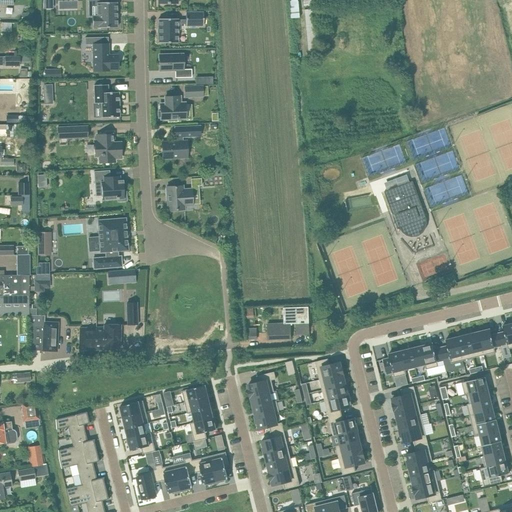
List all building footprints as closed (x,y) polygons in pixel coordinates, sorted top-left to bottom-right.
[(87,0),(88,0),(92,0),(92,6),(97,5),(97,16),(92,16),(92,27),(97,27),(97,28),(117,27),(117,2),(107,2),(107,0),(108,0),(107,0),(87,0)] [(289,0),(290,10),(299,9),(298,0),(289,0)] [(290,10),(291,19),(292,19),(292,21),(293,20),(294,28),(301,27),(300,19),(294,20),(294,18),(300,18),(299,9),(290,10)] [(306,9),(305,33),(313,33),(313,10),(306,9)] [(178,19),(158,19),(159,42),(158,42),(158,43),(178,43),(178,42),(177,29),(180,29),(180,24),(185,24),(186,26),(186,25),(202,25),(202,26),(203,26),(203,12),(202,12),(186,12),(185,12),(185,19),(178,19)] [(108,55),(108,44),(97,44),(97,37),(85,38),(85,44),(93,44),(93,71),(109,71),(109,69),(118,69),(117,55),(108,55)] [(175,70),(175,78),(191,77),(191,69),(183,69),(183,54),(159,55),(159,71),(175,70)] [(19,56),(5,56),(4,66),(19,66),(19,56)] [(60,70),(44,70),(45,80),(60,80),(60,70)] [(17,79),(16,93),(27,93),(28,80),(17,79)] [(106,117),(119,117),(119,98),(112,99),(111,84),(94,85),(95,110),(105,109),(106,117)] [(202,96),(202,86),(184,87),(185,97),(202,96)] [(177,120),(176,118),(185,118),(185,103),(180,103),(179,96),(165,97),(165,104),(160,104),(160,111),(158,111),(158,117),(160,117),(160,119),(171,118),(171,121),(177,120)] [(176,142),(161,142),(162,158),(187,157),(186,141),(182,141),(182,136),(200,135),(199,125),(175,127),(175,137),(176,137),(176,142)] [(64,138),(84,137),(83,126),(63,127),(64,138)] [(100,162),(115,161),(115,157),(122,157),(121,150),(122,150),(122,149),(121,150),(121,142),(112,142),(112,139),(114,139),(114,131),(106,132),(107,134),(97,134),(97,141),(94,141),(95,156),(99,156),(100,162)] [(94,184),(101,183),(102,200),(117,199),(117,201),(127,201),(126,191),(123,191),(122,180),(119,180),(119,178),(110,178),(109,170),(94,171),(94,184)] [(46,187),(45,175),(37,176),(38,188),(46,187)] [(423,219),(425,219),(420,206),(421,205),(412,181),(384,191),(393,216),(396,215),(401,227),(402,227),(404,230),(408,233),(412,234),(416,234),(418,233),(421,231),(423,227),(424,223),(423,219)] [(28,194),(28,183),(18,183),(18,195),(21,195),(28,194)] [(191,189),(183,189),(183,185),(166,187),(168,211),(184,209),(184,206),(192,205),(191,189)] [(21,196),(10,196),(10,205),(22,205),(22,211),(28,211),(28,194),(21,195),(21,196)] [(99,237),(88,238),(89,252),(100,251),(100,252),(105,252),(106,257),(93,258),(94,269),(122,266),(121,256),(118,256),(117,251),(128,250),(125,218),(97,220),(99,237)] [(49,233),(38,233),(39,255),(49,255),(49,233)] [(12,246),(0,246),(0,254),(12,254),(12,246)] [(29,274),(29,254),(16,254),(16,275),(29,274)] [(45,274),(44,262),(39,263),(39,266),(36,266),(36,274),(45,274)] [(135,270),(107,273),(108,286),(136,284),(135,270)] [(0,274),(0,295),(28,295),(29,295),(29,274),(16,275),(0,274)] [(28,295),(0,295),(0,315),(29,315),(28,295)] [(137,324),(136,302),(127,303),(128,325),(137,324)] [(284,324),(267,325),(268,339),(291,338),(290,324),(296,323),(309,323),(308,313),(308,312),(308,307),(283,308),(284,324)] [(43,322),(42,350),(56,351),(57,323),(43,322)] [(504,332),(497,333),(500,346),(507,344),(508,349),(511,347),(511,323),(502,326),(504,332)] [(119,349),(120,324),(104,325),(104,327),(79,328),(79,350),(119,349)] [(489,329),(477,332),(483,355),(495,352),(494,348),(500,346),(497,333),(491,335),(489,329)] [(472,333),(467,334),(473,358),(483,355),(477,332),(472,333)] [(462,336),(457,337),(463,360),(473,358),(467,334),(462,336)] [(447,346),(440,347),(443,360),(450,358),(451,363),(463,360),(457,337),(445,340),(447,346)] [(16,351),(24,353),(27,345),(19,342),(16,351)] [(432,343),(420,346),(425,365),(426,369),(438,366),(437,362),(443,360),(440,347),(434,349),(432,343)] [(415,347),(410,348),(415,367),(425,365),(420,346),(415,347)] [(372,348),(360,350),(368,385),(380,382),(377,365),(376,365),(372,348)] [(405,350),(400,351),(405,370),(415,367),(410,348),(405,350)] [(389,358),(383,359),(386,374),(393,373),(394,377),(405,374),(406,374),(405,370),(400,351),(388,354),(389,358)] [(329,365),(327,359),(315,362),(319,380),(343,374),(341,367),(340,362),(329,365)] [(285,362),(287,374),(295,373),(293,360),(285,362)] [(32,381),(32,372),(18,372),(19,382),(32,381)] [(250,397),(251,397),(269,392),(274,391),(271,380),(276,379),(274,372),(257,376),(258,382),(248,385),(249,390),(248,390),(250,397)] [(345,384),(343,374),(319,380),(322,390),(345,384)] [(467,394),(488,388),(485,377),(455,384),(458,395),(464,394),(464,395),(467,394)] [(348,394),(345,384),(322,390),(324,400),(348,394)] [(205,385),(182,391),(185,402),(208,397),(207,395),(206,387),(205,385)] [(403,396),(392,398),(393,403),(392,403),(394,410),(418,404),(414,386),(401,389),(403,396)] [(469,404),(490,399),(488,388),(467,394),(469,404)] [(272,402),(269,392),(251,397),(253,406),(272,402)] [(348,394),(324,400),(329,418),(341,415),(340,409),(351,406),(348,394)] [(208,397),(185,402),(187,413),(211,407),(209,402),(208,397)] [(469,415),(493,409),(490,399),(469,404),(467,404),(469,415)] [(143,400),(120,406),(120,408),(122,416),(123,418),(146,412),(143,400)] [(276,401),(272,402),(253,406),(256,417),(255,417),(255,418),(274,413),(279,412),(276,401)] [(23,422),(40,419),(37,402),(20,404),(23,422)] [(418,404),(394,410),(395,410),(397,420),(420,415),(418,405),(418,404)] [(211,407),(187,413),(188,413),(192,412),(195,422),(190,423),(213,418),(212,412),(211,407)] [(472,426),(496,420),(496,419),(495,419),(494,414),(493,409),(469,415),(472,426)] [(91,422),(90,421),(90,422),(87,413),(88,412),(55,420),(56,429),(68,426),(70,436),(85,433),(84,428),(83,428),(82,424),(91,422)] [(146,412),(123,418),(124,423),(125,428),(149,422),(146,412)] [(277,424),(274,413),(255,418),(258,429),(269,426),(271,432),(283,429),(282,423),(277,424)] [(343,421),(341,415),(329,418),(333,436),(338,435),(356,430),(357,430),(354,418),(343,421)] [(420,415),(397,420),(400,430),(399,430),(399,431),(423,425),(420,415)] [(213,418),(190,423),(194,441),(207,438),(205,432),(211,431),(216,429),(214,423),(216,423),(214,418),(213,418)] [(479,435),(498,430),(496,420),(472,426),(475,437),(479,435)] [(14,430),(11,429),(10,422),(2,423),(2,422),(0,422),(0,442),(6,442),(7,443),(13,442),(15,441),(17,437),(16,432),(14,430)] [(149,422),(125,428),(127,433),(128,438),(151,433),(151,432),(146,434),(144,424),(149,423),(149,422)] [(423,425),(399,431),(400,433),(400,436),(402,442),(413,440),(415,446),(427,443),(426,436),(423,425)] [(288,448),(283,429),(271,432),(272,438),(261,441),(264,453),(265,453),(288,448)] [(359,440),(356,430),(338,435),(340,445),(359,440)] [(482,445),(501,441),(500,434),(498,430),(479,435),(482,445)] [(97,450),(94,440),(95,440),(95,439),(86,441),(85,438),(86,438),(85,433),(70,436),(73,446),(58,450),(59,459),(97,450)] [(128,439),(127,439),(128,444),(129,444),(131,450),(136,449),(142,448),(143,454),(156,451),(151,433),(128,438),(128,439)] [(222,435),(215,436),(217,443),(224,441),(222,435)] [(361,451),(359,440),(340,445),(336,446),(338,456),(361,451)] [(501,441),(482,445),(484,455),(484,456),(503,451),(501,441)] [(416,452),(405,455),(407,461),(407,464),(408,466),(432,460),(428,443),(427,443),(415,446),(416,452)] [(290,458),(288,448),(265,453),(267,463),(290,458)] [(92,466),(91,463),(100,460),(99,460),(97,450),(59,459),(61,468),(77,464),(80,474),(95,471),(93,466),(92,466)] [(362,450),(361,451),(338,456),(343,475),(355,471),(354,465),(364,463),(363,458),(364,458),(362,450)] [(44,464),(42,451),(29,453),(31,466),(44,464)] [(487,466),(506,462),(503,451),(484,456),(484,455),(482,456),(485,467),(487,467),(487,466)] [(226,452),(210,456),(216,483),(224,481),(224,479),(228,478),(224,465),(229,464),(226,452)] [(191,457),(195,473),(201,471),(204,484),(208,483),(209,485),(216,483),(210,456),(192,460),(191,457)] [(185,462),(174,464),(181,492),(188,490),(188,488),(192,487),(189,474),(195,473),(191,457),(184,459),(185,462)] [(293,467),(290,458),(267,463),(269,473),(293,467)] [(432,460),(408,466),(408,467),(409,466),(411,476),(434,471),(434,470),(430,471),(427,462),(432,461),(432,460)] [(501,475),(509,473),(506,462),(487,466),(487,467),(490,477),(488,478),(489,485),(502,481),(501,475)] [(162,464),(155,466),(159,481),(165,480),(168,493),(172,492),(173,494),(181,492),(174,464),(163,467),(162,464)] [(156,469),(136,474),(139,485),(137,486),(139,494),(141,493),(143,499),(144,499),(145,500),(151,498),(151,497),(156,496),(155,490),(154,486),(153,483),(159,481),(155,466),(156,469)] [(295,467),(293,467),(269,473),(271,481),(271,480),(272,485),(283,483),(285,489),(299,485),(295,467)] [(35,478),(34,468),(17,471),(19,481),(35,478)] [(106,488),(104,478),(105,478),(104,477),(95,479),(95,476),(96,476),(95,471),(80,474),(82,484),(66,489),(68,497),(106,488)] [(434,471),(411,476),(413,486),(413,487),(437,481),(434,471)] [(0,499),(4,498),(2,488),(12,486),(9,472),(0,473),(0,499)] [(320,473),(313,475),(315,483),(322,482),(320,473)] [(437,481),(413,487),(415,494),(416,499),(427,496),(429,502),(441,499),(437,481)] [(102,504),(101,501),(110,498),(109,498),(106,488),(68,497),(70,506),(87,502),(89,511),(90,511),(104,509),(103,504),(102,504)] [(298,488),(291,490),(294,504),(302,502),(298,488)] [(376,511),(371,489),(351,493),(354,506),(361,504),(362,511),(376,511)] [(344,495),(325,500),(327,511),(340,511),(340,510),(347,508),(344,495)] [(454,496),(445,498),(447,505),(456,502),(454,496)] [(327,511),(325,500),(306,505),(307,511),(327,511)]
